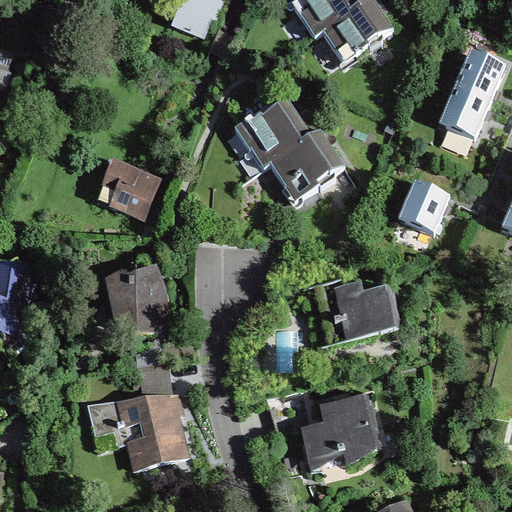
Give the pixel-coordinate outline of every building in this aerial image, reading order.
[(188,0),(180,26),(204,36),(211,18),(218,21),(224,0),(188,0)] [(323,36),(365,7),(359,0),(304,0),(293,8),(295,11),(315,42),(323,36)] [(365,7),(323,36),(343,65),(345,68),(369,52),(370,54),(381,47),(382,46),(383,44),(383,42),(382,40),(394,33),(381,14),(372,1),(369,3),(370,4),(365,7)] [(470,55),(455,91),(490,107),(494,96),(496,92),(505,70),(470,55)] [(486,117),(490,107),(455,91),(439,128),(475,143),(478,136),(486,117)] [(271,167),(325,131),(314,115),(312,114),(311,113),(309,114),(308,114),(307,115),(307,117),(307,118),(307,120),(308,121),(302,125),(295,114),(288,103),(278,110),(277,109),(276,108),(274,108),(273,108),(272,108),(259,117),(260,119),(253,124),(251,121),(235,132),(250,155),(252,154),(264,172),(271,167)] [(331,136),(329,137),(325,131),(271,167),(287,191),(292,187),(302,202),(320,191),(321,193),(333,184),(334,183),(335,182),(336,181),(335,179),(335,177),(345,171),(335,156),(330,149),(335,146),(336,144),(337,143),(337,141),(336,139),(335,137),(333,136),(331,136)] [(145,222),(160,182),(125,168),(113,163),(99,199),(113,205),(111,209),(145,222)] [(434,238),(443,217),(445,212),(446,209),(450,201),(414,185),(398,223),(434,238)] [(511,235),(511,207),(511,211),(502,231),(511,235)] [(0,342),(6,343),(13,353),(12,354),(14,358),(15,357),(15,356),(28,346),(29,347),(37,306),(28,294),(37,287),(36,286),(33,288),(30,284),(37,279),(36,277),(42,273),(19,269),(5,279),(0,272),(0,342)] [(116,303),(121,324),(126,325),(127,328),(128,330),(129,332),(131,333),(135,334),(135,338),(155,337),(155,329),(160,329),(165,325),(164,300),(164,295),(159,292),(158,275),(150,271),(129,279),(122,276),(109,281),(113,303),(116,303)] [(322,315),(329,347),(398,332),(389,292),(388,291),(364,297),(362,287),(342,291),(341,285),(324,288),(327,304),(320,305),(322,315)] [(135,473),(188,459),(179,420),(173,399),(169,366),(139,370),(143,403),(120,406),(119,403),(88,408),(95,438),(124,431),(135,473)] [(380,450),(369,400),(324,410),(328,428),(312,431),(314,438),(318,459),(345,454),(347,466),(352,466),(380,450)] [(177,496),(197,488),(194,480),(174,486),(177,496)] [(208,511),(200,487),(197,488),(177,496),(170,498),(168,511),(208,511)]
